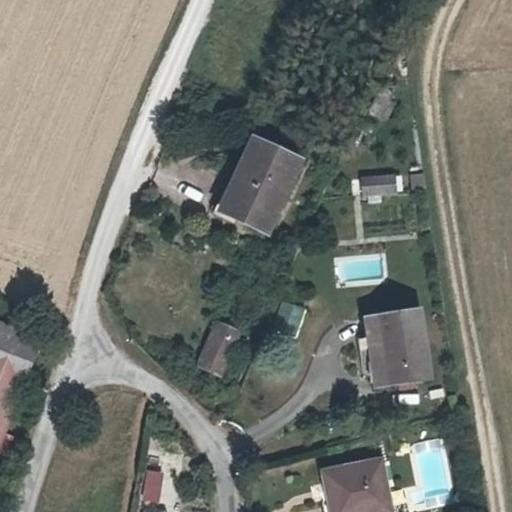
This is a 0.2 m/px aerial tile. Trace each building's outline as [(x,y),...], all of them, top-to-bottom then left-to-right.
[(244,196),(236,215),(269,228),(299,156),(252,136),(230,190),(244,196)] [(395,173),(363,176),(364,192),(397,189),(395,173)] [(385,255),(338,254),(338,282),(385,283),(385,255)] [(369,335),(380,334),(387,381),(429,375),(419,309),(366,316),(369,335)] [(218,328),(239,337),(244,325),(224,316),(218,328)] [(428,325),(430,350),(442,349),(439,324),(428,325)] [(0,439),(40,343),(0,326),(0,439)] [(226,366),(239,337),(218,328),(205,356),(226,366)] [(329,492),(321,493),(323,511),(378,511),(390,510),(382,460),(325,470),(329,492)] [(145,467),(142,500),(158,502),(162,469),(145,467)]
